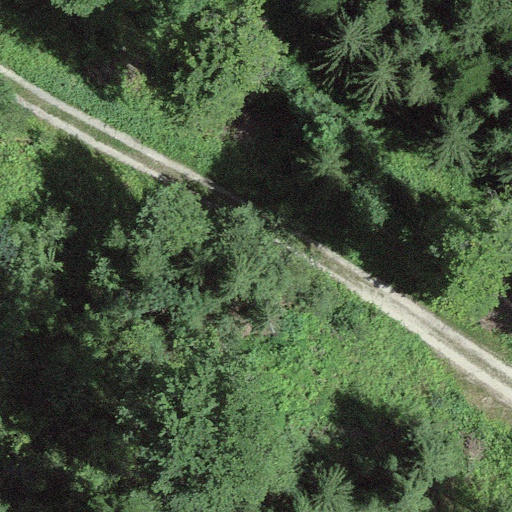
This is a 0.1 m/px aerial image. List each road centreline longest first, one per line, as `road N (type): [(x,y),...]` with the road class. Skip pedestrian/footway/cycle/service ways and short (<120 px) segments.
road 1 (track): [(0,72),(249,211),(511,396)]
road 2 (track): [(511,227),(200,0)]
